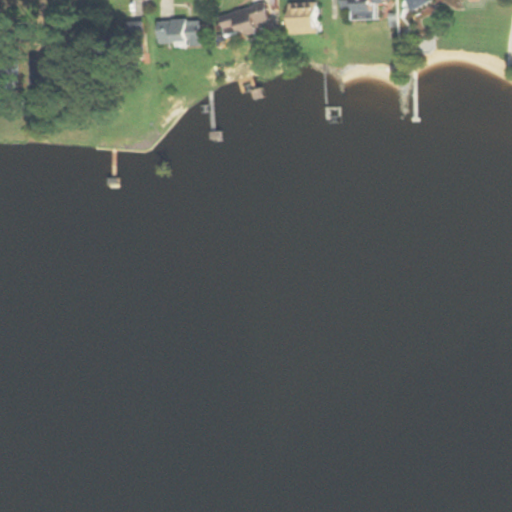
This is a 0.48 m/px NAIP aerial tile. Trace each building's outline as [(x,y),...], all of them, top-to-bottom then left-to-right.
[(348,0),(349,7),(355,7),(355,18),(380,18),(380,3),(387,3),(387,0),(348,0)] [(430,3),(428,0),(409,0),(413,9),(430,3)] [(275,25),(268,2),(222,14),(228,38),(275,25)] [(146,53),(145,16),(129,17),(129,32),(105,33),(106,55),(146,53)] [(161,19),(161,46),(203,45),(202,18),(161,19)] [(0,87),(5,88),(5,83),(19,84),(20,49),(5,49),(4,62),(0,62),(0,87)] [(35,58),(35,90),(51,91),(51,78),(74,79),(74,53),(55,52),(55,58),(35,58)]
